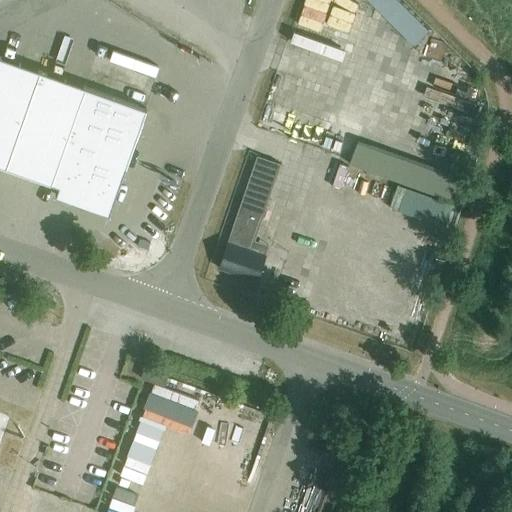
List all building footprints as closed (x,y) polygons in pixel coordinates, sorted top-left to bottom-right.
[(377,0),(418,41),(433,26),(407,0),(377,0)] [(0,55),(0,163),(62,185),(58,194),(109,212),(147,108),(0,55)] [(463,171),(362,137),(354,161),(455,195),(463,171)] [(430,213),(435,189),(401,181),(395,206),(430,213)] [(227,240),(228,240),(219,267),(256,279),(265,252),(252,248),(269,195),(245,187),(227,240)] [(145,366),(141,378),(164,386),(169,374),(145,366)]
